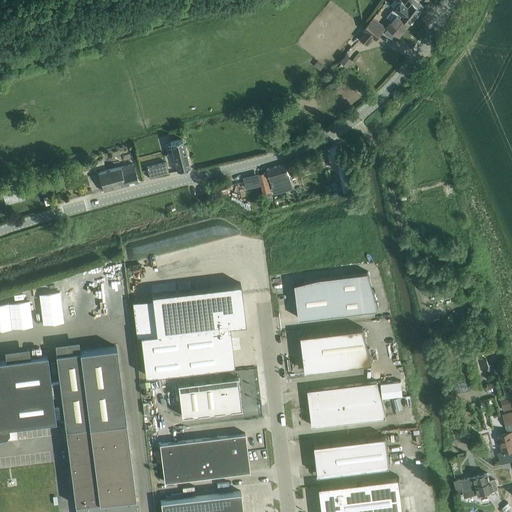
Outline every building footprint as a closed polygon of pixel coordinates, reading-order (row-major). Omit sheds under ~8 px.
[(423,6),(415,0),(407,0),(405,4),(401,0),(394,8),(398,12),(397,14),(409,24),(420,10),(423,6)] [(394,9),(393,8),(386,16),(391,20),(387,26),(399,36),(409,24),(397,14),(398,12),(394,8),(394,9)] [(376,40),(386,27),(384,26),(377,20),(373,17),(363,29),(365,31),(359,38),(369,45),(374,38),(376,40)] [(340,61),(348,66),(352,60),(344,55),(340,61)] [(190,168),(182,139),(170,142),(177,171),(190,168)] [(149,178),(169,173),(166,161),(146,166),(149,178)] [(103,190),(138,181),(135,171),(133,163),(120,167),(98,172),(103,190)] [(290,183),(287,172),(285,163),(267,168),(269,178),(271,184),(278,182),(280,190),(292,187),(290,183)] [(265,172),(258,174),(261,184),(266,200),(272,198),(268,182),(265,172)] [(335,190),(341,188),(346,186),(344,179),(333,182),(335,190)] [(378,308),(368,271),(318,277),(295,283),(299,318),(378,308)] [(156,332),(140,334),(145,374),(234,363),(229,324),(245,322),(243,303),(240,282),(151,293),(152,298),(156,332)] [(372,362),(362,327),(301,334),(305,370),(372,362)] [(499,351),(496,352),(494,344),(487,346),(492,360),(498,358),(497,355),(500,354),(499,351)] [(135,496),(116,345),(55,353),(59,381),(50,382),(47,354),(0,360),(0,436),(5,436),(9,431),(8,427),(55,421),(52,395),(60,394),(66,438),(75,504),(75,511),(125,511),(136,511),(135,496)] [(498,360),(501,369),(508,367),(505,358),(498,360)] [(491,362),(495,373),(501,371),(498,360),(491,362)] [(252,389),(262,389),(261,368),(250,368),(250,378),(252,378),(252,389)] [(181,415),(218,410),(241,407),(237,375),(178,384),(181,415)] [(312,425),(386,416),(377,380),(308,389),(312,425)] [(401,380),(381,383),(382,397),(403,394),(401,380)] [(504,394),(510,393),(507,380),(501,382),(504,394)] [(504,410),(511,407),(511,400),(510,395),(500,398),(504,410)] [(400,397),(394,399),(397,410),(403,408),(400,397)] [(511,411),(503,414),(507,432),(498,434),(503,451),(497,453),(501,463),(511,460),(511,411)] [(423,422),(401,425),(404,453),(425,451),(423,422)] [(164,481),(249,470),(244,432),(159,443),(164,481)] [(318,473),(389,465),(386,435),(314,444),(318,473)] [(456,489),(457,489),(462,488),(489,480),(487,472),(460,479),(460,477),(453,479),(456,489)] [(322,511),(403,511),(399,476),(319,485),(322,511)] [(470,495),(478,493),(479,496),(489,493),(488,490),(497,488),(495,479),(489,480),(462,488),(464,497),(470,495)] [(161,511),(242,511),(240,490),(160,500),(161,511)]
